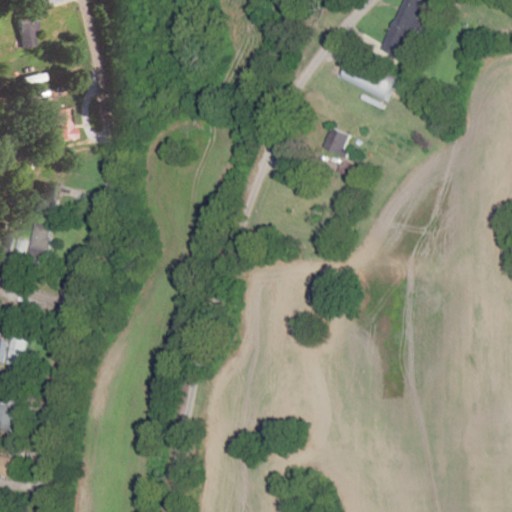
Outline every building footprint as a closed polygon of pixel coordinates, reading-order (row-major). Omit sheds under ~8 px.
[(404,0),(380,55),(407,67),(427,23),(419,20),(428,0),(404,0)] [(16,49),(35,45),(28,11),(10,15),(16,49)] [(387,101),(398,79),(350,56),(340,78),(387,101)] [(51,139),(67,139),(65,109),(50,109),(51,139)] [(352,136),(333,128),(324,149),(343,157),(352,136)] [(340,172),(352,177),(357,165),(344,161),(340,172)] [(56,214),(56,184),(34,184),(34,214),(56,214)] [(52,227),(32,224),(27,259),(47,262),(52,227)] [(25,341),(11,339),(9,365),(23,366),(25,341)] [(0,431),(14,431),(14,396),(0,395),(0,431)]
